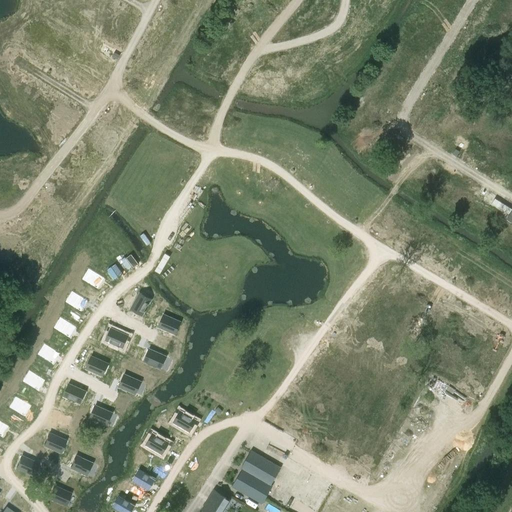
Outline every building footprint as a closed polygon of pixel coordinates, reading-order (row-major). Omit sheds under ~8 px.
[(183,0),(163,0),(179,9),(183,0)] [(89,269),(83,280),(98,290),(105,279),(89,269)] [(72,292),(65,302),(81,312),(87,301),(72,292)] [(140,292),(131,308),(142,315),(151,299),(140,292)] [(163,314),(158,326),(175,334),(180,322),(163,314)] [(60,318),(53,328),(69,338),(75,328),(60,318)] [(105,325),(99,335),(114,345),(121,335),(105,325)] [(43,345),(37,355),(52,365),(59,354),(43,345)] [(149,348),(143,361),(161,368),(166,356),(149,348)] [(91,356),(85,368),(103,375),(108,363),(91,356)] [(29,370),(22,381),(38,391),(44,380),(29,370)] [(124,374),(119,386),(136,393),(141,381),(124,374)] [(68,383),(63,396),(80,403),(86,391),(68,383)] [(15,397),(9,408),(25,417),(31,406),(15,397)] [(95,406),(89,418),(107,425),(112,413),(95,406)] [(180,413),(174,424),(190,433),(196,422),(180,413)] [(0,421),(0,435),(2,437),(9,427),(0,421)] [(49,433),(43,445),(61,453),(66,441),(49,433)] [(152,436),(146,446),(162,456),(168,445),(152,436)] [(239,469),(242,470),(231,487),(261,505),(273,485),(271,484),(281,468),(251,450),(239,469)] [(75,455),(70,468),(87,475),(93,463),(75,455)] [(21,456),(16,468),(33,476),(38,463),(21,456)] [(140,471),(133,481),(149,491),(156,480),(140,471)] [(54,485),(48,497),(66,505),(71,493),(54,485)] [(206,511),(221,511),(230,500),(214,490),(202,509),(206,511)] [(119,497),(113,508),(119,511),(132,511),(135,507),(119,497)]
